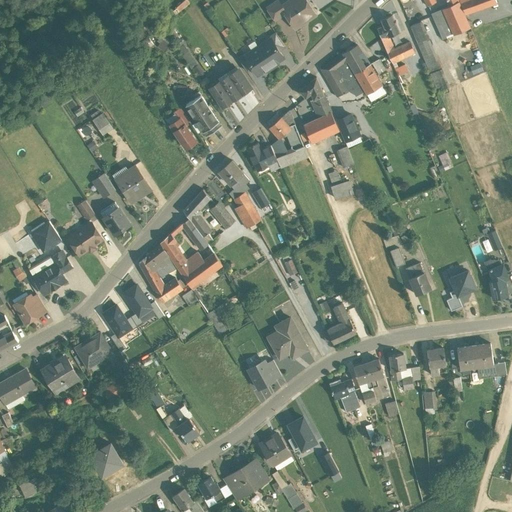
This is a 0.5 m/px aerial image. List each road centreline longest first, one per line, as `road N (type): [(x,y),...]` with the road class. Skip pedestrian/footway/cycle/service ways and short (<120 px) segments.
road 1 (residential): [(0,360),(77,317),(222,150),(375,0)]
road 2 (residential): [(100,511),(232,437),(340,353),(403,333),(511,319)]
road 3 (track): [(477,511),(511,365)]
